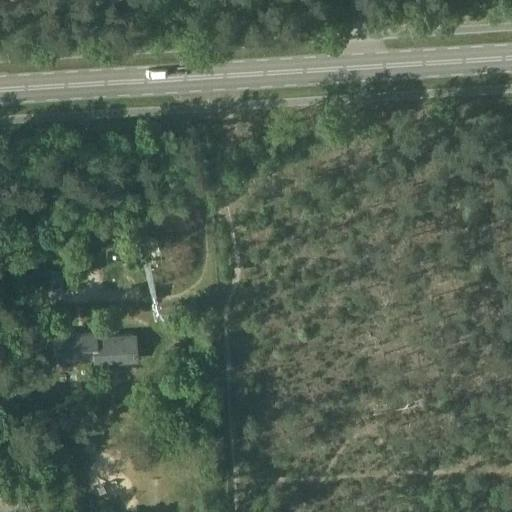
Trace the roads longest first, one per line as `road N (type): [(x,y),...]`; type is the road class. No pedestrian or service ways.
road 1 (primary): [(0,90),(511,59)]
road 2 (track): [(195,287),(193,78)]
